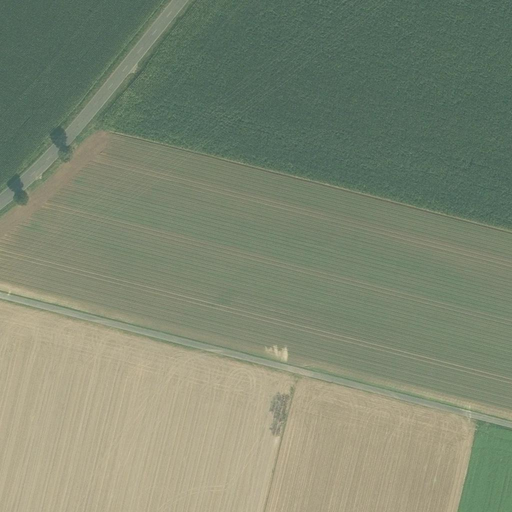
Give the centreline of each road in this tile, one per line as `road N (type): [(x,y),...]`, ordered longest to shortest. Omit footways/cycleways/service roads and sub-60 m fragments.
road 1 (unclassified): [(511,421),(0,294)]
road 2 (tertiary): [(0,202),(71,136),(181,0)]
